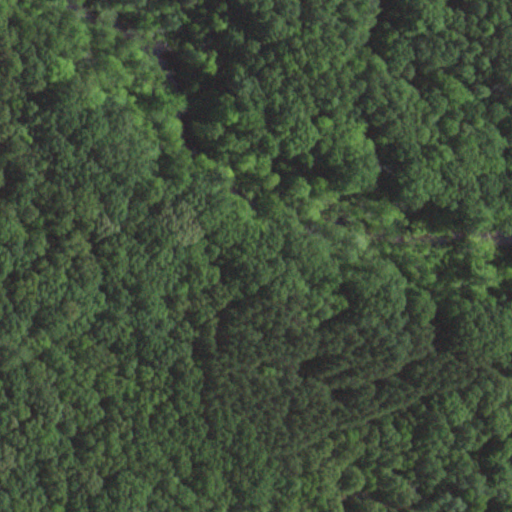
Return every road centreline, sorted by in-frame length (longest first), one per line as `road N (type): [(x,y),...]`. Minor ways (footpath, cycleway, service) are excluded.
road 1 (track): [(198,499),(511,511)]
road 2 (track): [(189,299),(196,511)]
